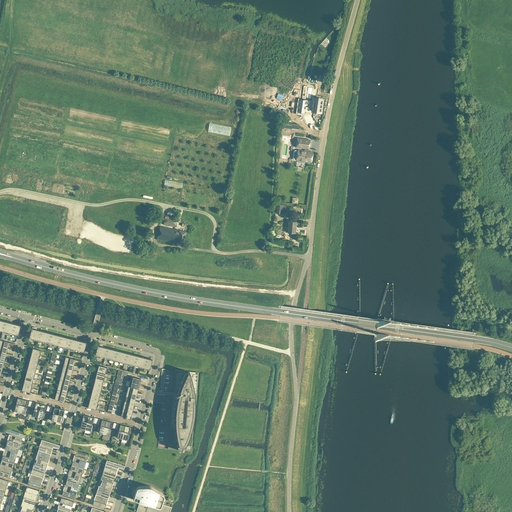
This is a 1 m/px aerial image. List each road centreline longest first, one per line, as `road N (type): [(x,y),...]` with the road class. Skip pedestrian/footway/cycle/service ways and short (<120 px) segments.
road 1 (secondary): [(511,348),(182,299),(0,254)]
road 2 (unclassified): [(309,259),(325,125),(357,0)]
road 3 (residential): [(140,424),(156,352),(92,334)]
road 4 (unclassified): [(309,259),(291,326),(296,394)]
